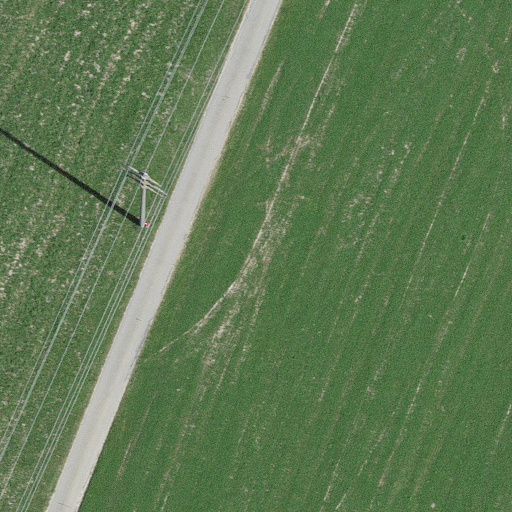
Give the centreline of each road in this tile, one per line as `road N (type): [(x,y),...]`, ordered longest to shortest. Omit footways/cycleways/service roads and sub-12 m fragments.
road 1 (unclassified): [(142,324),(271,0)]
road 2 (residential): [(71,511),(142,324)]
